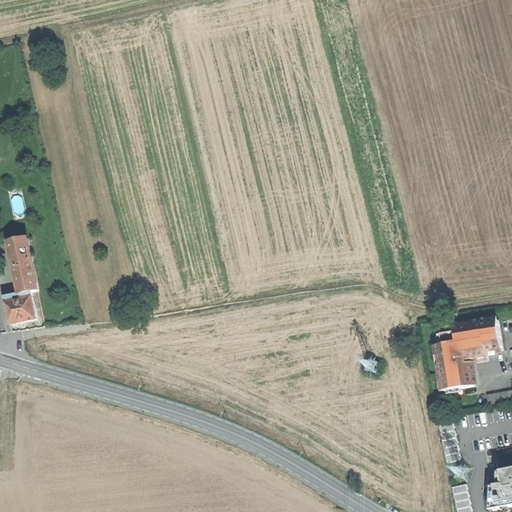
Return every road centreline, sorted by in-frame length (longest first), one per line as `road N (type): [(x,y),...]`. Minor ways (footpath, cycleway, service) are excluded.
road 1 (track): [(0,354),(21,336),(355,282),(387,285),(411,300)]
road 2 (secondary): [(0,360),(207,422),(372,511)]
road 3 (track): [(411,300),(455,511)]
road 4 (track): [(179,0),(0,42)]
